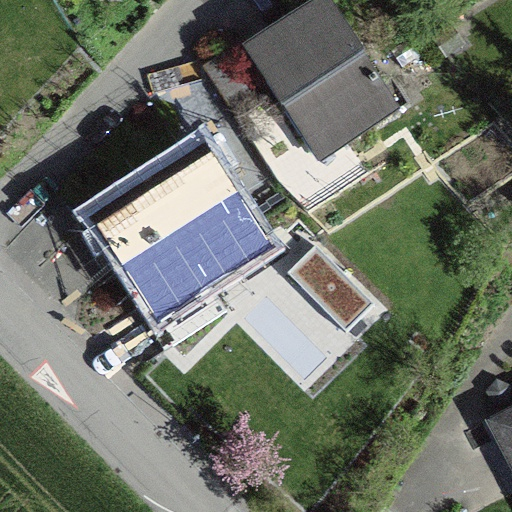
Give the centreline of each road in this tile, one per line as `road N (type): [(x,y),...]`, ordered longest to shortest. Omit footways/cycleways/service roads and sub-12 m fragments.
road 1 (residential): [(201,0),(0,225)]
road 2 (residential): [(0,312),(198,511)]
